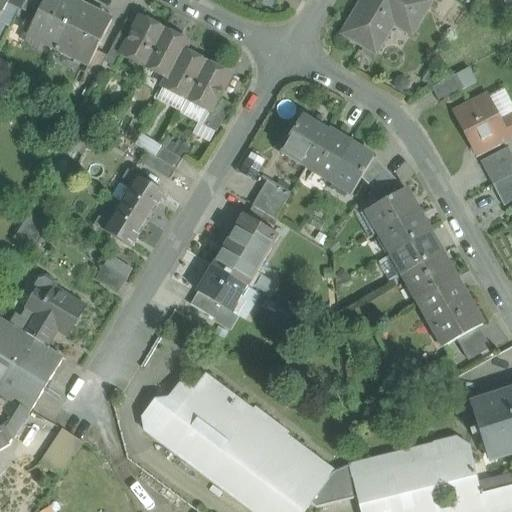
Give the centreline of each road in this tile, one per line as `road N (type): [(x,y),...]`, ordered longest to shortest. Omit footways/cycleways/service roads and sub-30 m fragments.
road 1 (residential): [(120,359),(132,313),(285,55)]
road 2 (residential): [(285,55),(400,122),(511,303)]
